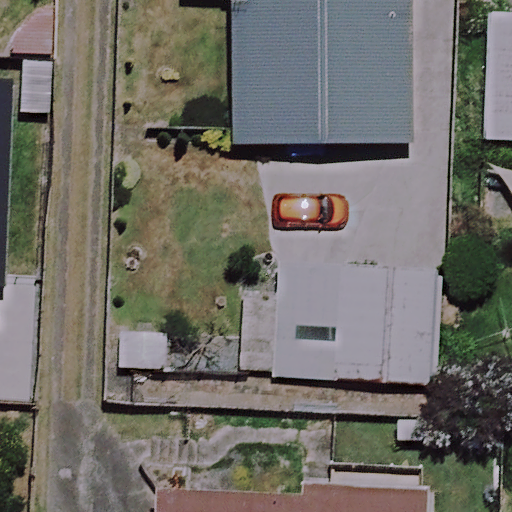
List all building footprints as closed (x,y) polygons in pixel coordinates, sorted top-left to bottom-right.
[(397,146),(396,0),(226,0),(226,146),(397,146)] [(511,16),(486,16),(481,143),(511,144),(511,16)] [(0,377),(4,378),(11,267),(0,266),(0,377)] [(442,279),(274,268),(267,378),(435,389),(442,279)] [(418,511),(419,505),(150,496),(149,511),(418,511)]
